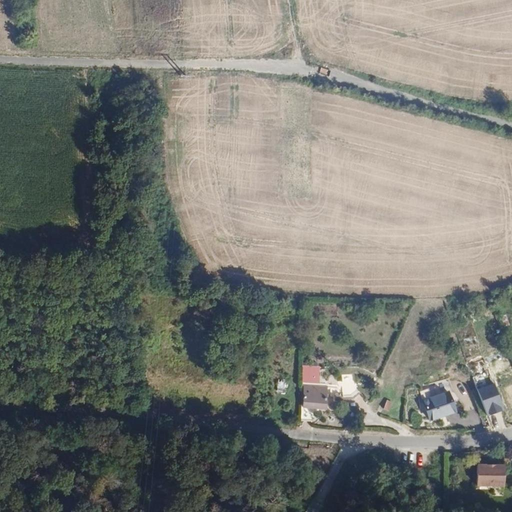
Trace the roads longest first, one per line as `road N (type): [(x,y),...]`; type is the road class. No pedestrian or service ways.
road 1 (unclassified): [(0,59),(298,69)]
road 2 (unclassified): [(0,400),(285,433)]
road 3 (residential): [(285,433),(445,443),(511,434)]
road 4 (residential): [(511,126),(323,75)]
